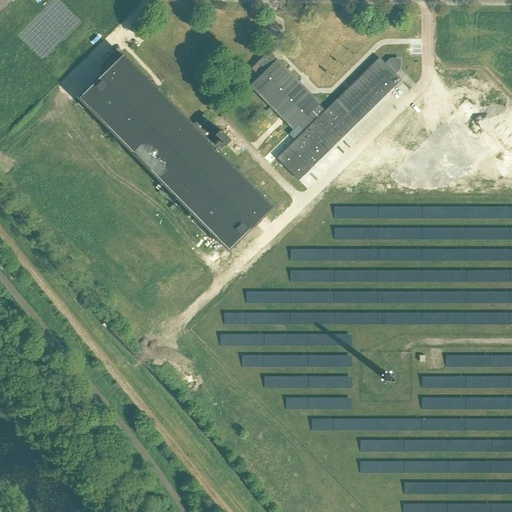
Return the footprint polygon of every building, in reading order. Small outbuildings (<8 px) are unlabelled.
[(0,0),(0,10),(10,0),(0,0)] [(399,66),(399,60),(390,60),(385,65),(379,59),(325,112),(318,105),(320,104),(277,61),(268,52),(257,63),(251,69),(259,78),(250,87),(251,87),(293,130),(299,125),(305,131),(278,159),(299,180),(400,80),(392,72),(390,74),(388,71),(390,69),(389,68),(391,66),(399,66)] [(261,218),(272,207),(243,178),(245,175),(240,170),(237,172),(218,153),(225,146),(225,147),(230,141),(220,131),(204,114),(192,126),(157,90),(159,88),(153,82),(151,85),(122,55),(112,66),(109,64),(103,70),(105,72),(79,98),(228,250),(255,224),(258,226),(263,221),(261,218)] [(342,213),(343,213),(343,208),(331,208),(331,218),(342,218),(342,213)] [(219,335),(219,344),(252,344),(252,335),(219,335)] [(420,377),(420,388),(439,388),(439,381),(446,381),(446,377),(420,377)] [(299,408),(325,408),(325,400),(296,399),(296,408),(299,408)]
